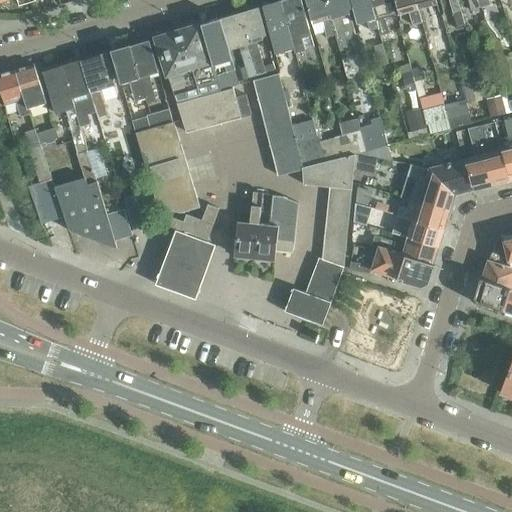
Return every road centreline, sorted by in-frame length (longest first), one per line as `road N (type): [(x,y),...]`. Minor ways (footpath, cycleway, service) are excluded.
road 1 (residential): [(414,406),(471,228),(480,216),(511,205)]
road 2 (residential): [(322,372),(114,294)]
road 3 (secondary): [(291,448),(86,372)]
road 4 (secondary): [(463,511),(291,448)]
road 5 (residential): [(0,49),(158,0)]
road 6 (residential): [(114,294),(0,251)]
